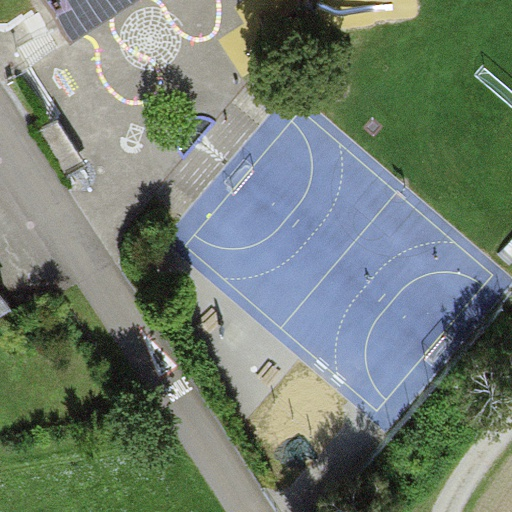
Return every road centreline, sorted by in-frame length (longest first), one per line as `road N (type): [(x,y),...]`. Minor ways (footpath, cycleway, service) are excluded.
road 1 (residential): [(250,511),(0,135)]
road 2 (track): [(511,392),(421,494),(419,511)]
